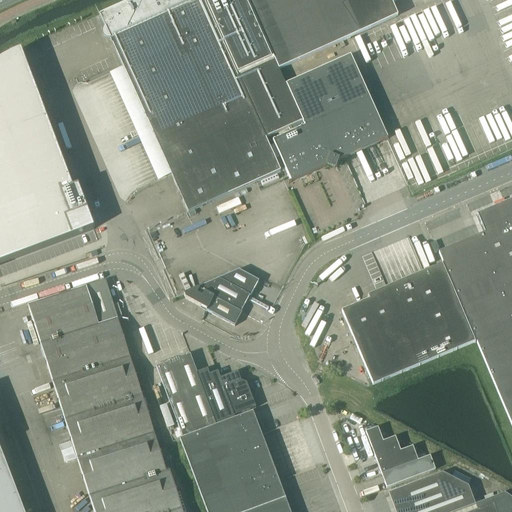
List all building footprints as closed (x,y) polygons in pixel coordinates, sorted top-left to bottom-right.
[(132,0),(99,15),(105,29),(103,30),(103,33),(103,35),(105,38),(107,39),(109,39),(188,213),(245,188),(280,172),(265,139),(297,124),(291,109),(295,108),(285,86),(278,70),(274,61),(246,0),(132,0)] [(246,0),(274,61),(278,70),(398,17),(389,0),(246,0)] [(72,189),(20,51),(9,57),(0,61),(0,264),(94,229),(78,187),(72,189)] [(291,109),(297,124),(302,122),(304,127),(272,141),(290,182),(288,183),(288,184),(326,167),(327,164),(337,168),(339,161),(387,139),(350,56),(285,86),(295,108),(291,109)] [(511,200),(476,215),(484,234),(438,253),(511,427),(511,200)] [(434,254),(440,251),(436,242),(430,244),(434,254)] [(373,386),(438,358),(475,343),(441,265),(367,296),(369,300),(341,311),(373,386)] [(218,280),(251,297),(259,282),(238,271),(218,280)] [(250,297),(251,297),(218,280),(197,289),(213,298),(242,313),(241,312),(249,297),(250,297)] [(86,288),(28,307),(42,350),(42,351),(45,360),(60,408),(63,418),(93,511),(182,511),(176,491),(177,491),(176,490),(175,490),(176,491),(175,491),(166,486),(169,481),(117,320),(116,320),(105,283),(104,283),(86,289),(86,288)] [(206,312),(213,298),(197,289),(183,295),(185,299),(206,310),(206,311),(206,312)] [(234,327),(242,313),(213,298),(206,312),(234,327)] [(197,374),(190,355),(156,368),(182,439),(216,426),(196,374),(197,374)] [(224,388),(220,379),(217,372),(209,375),(207,370),(197,374),(196,374),(216,426),(235,419),(234,417),(223,389),(224,388)] [(237,372),(220,379),(224,388),(223,389),(234,417),(255,409),(247,385),(246,385),(246,384),(242,382),(241,382),(237,372)] [(253,412),(235,419),(216,426),(182,439),(180,440),(206,511),(251,511),(285,499),(253,412)] [(400,452),(395,438),(383,442),(377,428),(365,433),(376,461),(400,452)] [(418,462),(418,461),(417,461),(412,447),(400,452),(376,461),(381,475),(418,462)] [(0,511),(22,511),(0,453),(0,511)] [(418,462),(381,475),(386,489),(435,471),(430,457),(418,461),(418,462)] [(457,511),(475,506),(475,505),(468,487),(442,474),(397,491),(405,511),(457,511)] [(475,505),(475,506),(457,511),(511,511),(511,499),(504,494),(475,505)] [(289,511),(285,499),(251,511),(289,511)]
